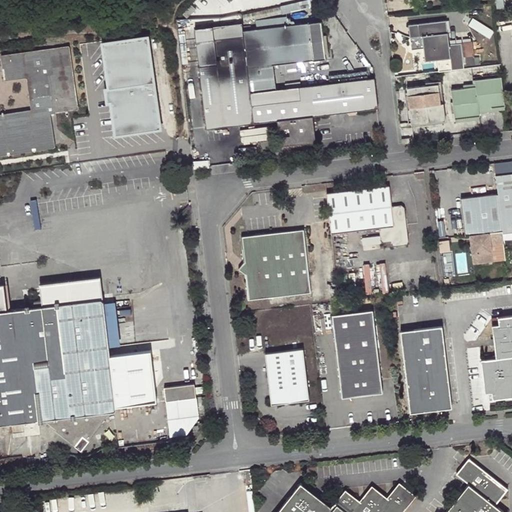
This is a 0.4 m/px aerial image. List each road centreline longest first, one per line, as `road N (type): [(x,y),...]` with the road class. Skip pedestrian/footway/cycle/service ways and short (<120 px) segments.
road 1 (residential): [(393,161),(253,178),(219,193),(210,232),(236,456)]
road 2 (residential): [(511,424),(236,456)]
road 3 (residential): [(236,456),(0,484)]
road 4 (unknown): [(219,193),(134,219),(72,254)]
road 5 (residential): [(393,161),(382,57),(362,9)]
road 6 (unknown): [(340,444),(326,313)]
